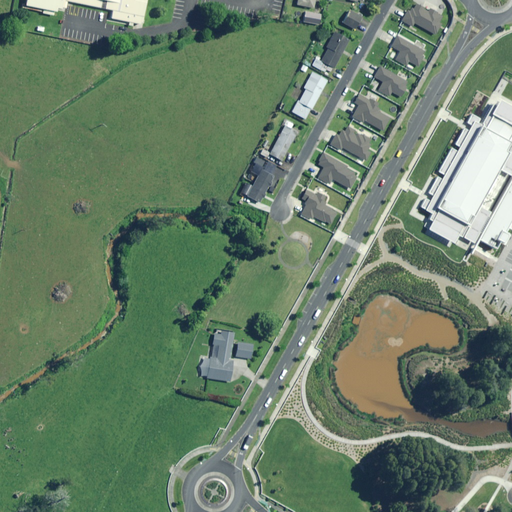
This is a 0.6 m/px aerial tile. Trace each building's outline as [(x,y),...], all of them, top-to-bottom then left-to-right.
[(23,0),(22,6),(54,12),(55,9),(59,10),(59,7),(62,8),(63,1),(111,10),(109,19),(138,25),(139,23),(140,23),(145,0),(23,0)] [(313,0),(296,0),(295,5),(312,8),(313,0)] [(408,10),(406,9),(400,20),(411,26),(413,23),(434,34),(435,33),(436,33),(441,24),(439,22),(442,16),(436,13),(437,12),(429,7),(427,11),(423,8),(423,7),(415,3),(412,8),(410,7),(408,10)] [(361,17),(348,10),(341,23),(354,30),(361,17)] [(320,15),(304,11),(302,22),(318,25),(320,15)] [(349,40),(333,31),(325,47),(327,48),(320,62),(333,69),(349,40)] [(424,50),(396,35),(389,46),(398,51),(393,60),(405,66),(408,61),(417,67),(423,56),(421,55),(424,50)] [(407,81),(379,65),(372,77),(381,82),(377,90),(388,96),(391,92),(400,97),(406,86),(405,85),(407,81)] [(304,119),(325,80),(311,73),(303,88),(304,89),(298,100),(297,100),(291,112),(304,119)] [(353,102),(357,105),(350,117),(362,123),(363,120),(382,131),(390,117),(379,112),(380,111),(378,110),(379,108),(376,107),(378,103),(368,98),(368,99),(357,93),(353,102)] [(511,107),(496,99),(492,105),(490,104),(480,123),(481,124),(480,126),(479,125),(479,124),(476,123),(479,118),(470,114),(465,122),(470,125),(467,130),(462,128),(453,144),(458,146),(455,151),(450,148),(437,172),(442,174),(440,179),(435,176),(426,193),(431,195),(428,200),(423,198),(419,207),(423,209),(423,210),(429,214),(426,219),(430,221),(425,229),(451,243),(451,242),(455,244),(465,226),(466,227),(461,237),(471,243),(477,232),(479,233),(487,217),(486,216),(488,212),(478,207),(476,210),(474,209),(484,191),(488,193),(496,179),(492,177),(499,165),(500,166),(498,170),(509,175),(511,171),(511,144),(510,144),(511,143),(509,142),(510,140),(511,141),(511,140),(511,107)] [(296,133),(283,126),(267,154),(280,161),(296,133)] [(334,133),(328,144),(340,150),(341,148),(365,161),(370,152),(367,150),(370,144),(368,143),(371,139),(362,134),(361,135),(356,132),(355,134),(352,133),(354,130),(347,126),(343,131),(340,129),(338,135),(334,133)] [(317,164),(322,167),(316,178),(328,185),(331,179),(349,189),(356,176),(354,175),(355,173),(346,168),(347,166),(322,152),(317,161),(318,161),(317,164)] [(264,162),(256,157),(253,163),(260,168),(264,162)] [(245,197),(258,204),(261,198),(262,198),(264,194),(263,194),(268,186),(268,187),(271,182),(270,182),(273,177),(260,170),(245,197)] [(511,172),(487,217),(479,233),(467,253),(469,254),(476,240),(493,249),(497,241),(501,243),(504,245),(509,236),(505,235),(506,234),(502,232),(505,227),(508,229),(511,222),(511,172)] [(304,204),(299,214),(310,220),(312,217),(324,223),(324,221),(330,224),(336,212),(331,210),(332,208),(324,204),(325,202),(322,201),(325,196),(316,192),(315,194),(304,189),(300,198),(304,201),(303,204),(304,204)] [(228,361),(232,334),(219,332),(219,335),(212,334),(210,345),(217,346),(215,359),(208,358),(205,379),(228,383),(231,362),(228,361)] [(251,345),(236,343),(234,358),(249,360),(251,345)]
